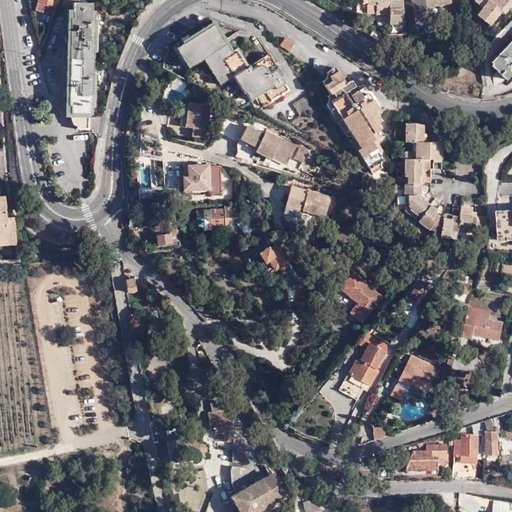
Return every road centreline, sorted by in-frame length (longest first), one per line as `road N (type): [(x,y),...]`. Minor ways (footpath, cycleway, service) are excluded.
road 1 (residential): [(115,244),(163,511)]
road 2 (residential): [(115,244),(147,267),(235,363),(279,439)]
road 3 (unclassified): [(285,0),(439,100),(475,109),(511,102)]
road 4 (tertiary): [(5,0),(41,194),(63,217),(91,216)]
road 5 (unclassified): [(98,212),(111,193),(132,59),(150,25),(178,0)]
road 6 (residential): [(294,454),(346,455),(511,399)]
road 7 (residential): [(294,454),(330,477),(442,477),(511,487)]
road 8 (unknown): [(117,116),(168,136),(323,170)]
road 9 (track): [(142,426),(0,461)]
